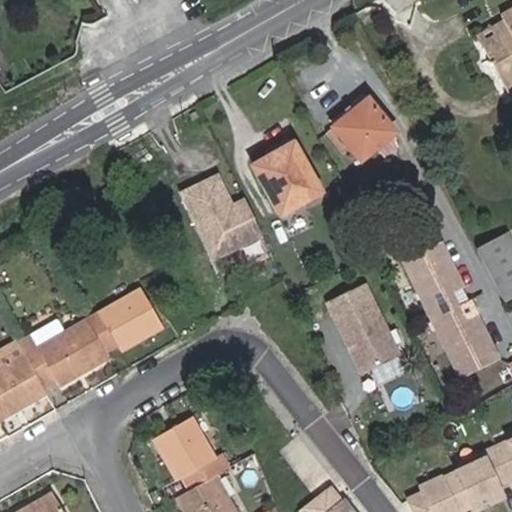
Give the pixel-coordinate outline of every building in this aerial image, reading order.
[(506,87),(511,83),(511,7),(500,13),(503,20),(478,35),(506,87)] [(332,126),(359,162),(395,133),(367,97),(332,126)] [(277,215),(320,191),(292,140),(250,164),(277,215)] [(209,260),(256,235),(242,207),(225,216),(221,209),(225,206),(211,178),(178,196),(209,260)] [(221,209),(225,216),(242,207),(239,199),(225,206),(221,209)] [(504,302),(511,297),(511,246),(506,234),(476,249),(484,264),(496,287),(504,302)] [(452,290),(464,283),(442,238),(404,257),(462,375),(500,356),(478,310),(465,317),(452,290)] [(359,372),(396,353),(361,282),(323,301),(341,337),(344,335),(347,343),(345,345),(359,372)] [(120,352),(160,328),(138,288),(86,317),(106,353),(117,347),(120,352)] [(56,381),(59,386),(109,358),(106,353),(86,317),(61,332),(37,346),(30,334),(18,341),(44,388),(56,381)] [(61,332),(54,319),(30,334),(37,346),(61,332)] [(44,388),(18,341),(16,338),(0,346),(0,419),(46,393),(44,388)] [(215,475),(229,467),(222,453),(214,457),(192,417),(152,439),(175,480),(180,477),(187,490),(215,475)] [(454,511),(460,509),(459,507),(486,495),(488,499),(501,492),(496,482),(511,474),(511,437),(482,451),(484,456),(456,468),(457,469),(445,475),(444,473),(421,484),(423,490),(411,496),(418,511),(454,511)] [(236,511),(215,475),(187,490),(177,497),(185,511),(236,511)] [(357,511),(345,494),(342,497),(333,485),(305,506),(309,511),(357,511)] [(62,511),(51,491),(14,511),(62,511)]
